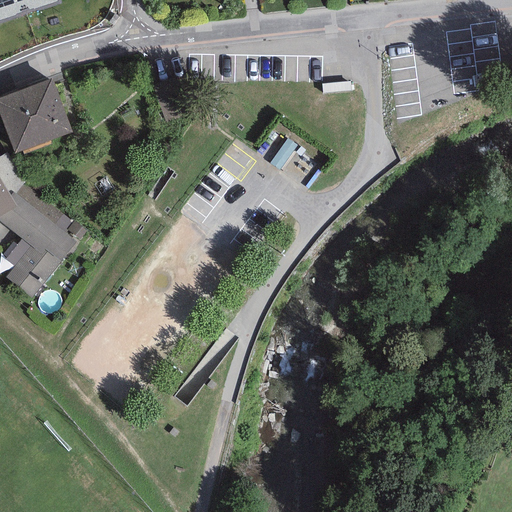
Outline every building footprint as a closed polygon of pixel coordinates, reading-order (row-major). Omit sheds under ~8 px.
[(0,0),(0,22),(60,3),(58,0),(0,0)] [(180,76),(152,87),(165,123),(194,112),(180,76)] [(52,80),(0,98),(0,114),(14,153),(72,133),(52,80)] [(0,180),(0,216),(16,207),(9,196),(0,180)] [(25,182),(15,193),(62,233),(72,222),(25,182)] [(14,265),(6,277),(31,298),(76,243),(62,233),(15,193),(12,192),(9,196),(16,207),(0,216),(0,222),(20,238),(6,259),(14,265)] [(75,221),(68,230),(79,240),(87,231),(75,221)]
